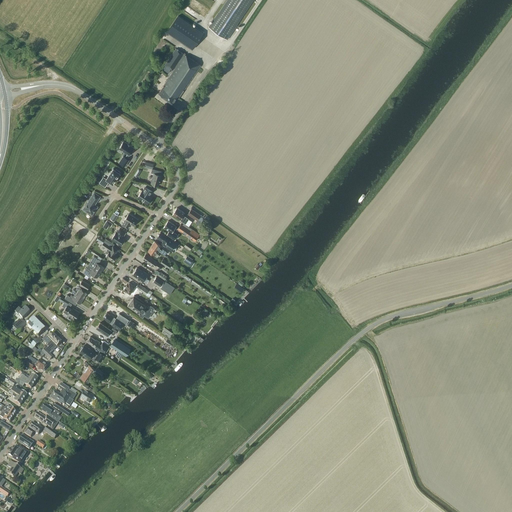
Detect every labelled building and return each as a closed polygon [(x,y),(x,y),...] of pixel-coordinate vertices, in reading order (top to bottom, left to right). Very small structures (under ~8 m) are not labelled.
[(236,24),(252,0),(227,0),(218,14),(217,14),(208,27),(227,40),(237,25),(236,24)] [(167,32),(191,49),(195,45),(203,33),(178,16),(167,32)] [(177,98),(178,99),(201,65),(185,55),(185,54),(184,53),(183,54),(176,49),(165,65),(173,71),(183,56),(158,93),(160,94),(159,95),(168,100),(166,102),(167,104),(168,104),(170,104),(171,102),(173,103),(177,98)] [(126,143),(123,140),(118,147),(127,153),(125,157),(123,155),(118,162),(124,166),(128,159),(126,158),(129,154),(129,155),(134,148),(130,145),(127,142),(126,143)] [(103,177),(101,181),(107,184),(109,181),(113,184),(120,173),(119,172),(120,171),(116,169),(115,170),(113,168),(106,179),(103,177)] [(151,172),(154,173),(151,183),(158,185),(159,181),(159,182),(160,179),(161,175),(160,175),(161,171),(152,169),(151,172)] [(138,197),(148,203),(152,197),(150,195),(152,191),(146,187),(143,191),(142,190),(138,197)] [(92,215),(97,206),(94,204),(95,203),(95,202),(99,196),(94,193),(88,201),(89,201),(85,206),(83,209),(86,212),(86,211),(92,215)] [(177,207),(173,214),(180,219),(179,220),(185,224),(189,219),(183,215),(185,212),(177,207)] [(188,214),(197,220),(200,215),(191,208),(188,214)] [(114,212),(110,218),(114,221),(118,215),(114,212)] [(122,225),(127,228),(130,224),(133,226),(138,219),(129,213),(124,220),(125,220),(122,225)] [(47,245),(51,247),(65,226),(66,227),(72,219),(67,215),(47,245)] [(168,220),(163,227),(168,231),(166,234),(174,240),(178,235),(172,231),(176,226),(168,220)] [(181,224),(178,229),(195,241),(197,238),(201,240),(203,237),(184,223),(182,225),(181,224)] [(120,228),(117,233),(116,232),(112,239),(121,245),(125,238),(123,237),(126,232),(120,228)] [(179,244),(174,240),(171,238),(167,235),(166,236),(160,232),(159,234),(158,234),(157,236),(157,237),(163,241),(162,244),(174,252),(179,244)] [(105,252),(107,254),(106,256),(113,261),(117,255),(115,254),(118,249),(112,246),(111,247),(109,245),(110,243),(105,240),(103,242),(101,245),(107,249),(105,252)] [(154,241),(151,246),(158,250),(160,247),(161,248),(162,246),(154,241)] [(156,253),(158,250),(151,246),(148,251),(157,257),(159,255),(156,253)] [(160,270),(163,266),(146,254),(143,259),(154,267),(155,266),(160,270)] [(88,264),(93,267),(101,272),(104,267),(98,264),(101,260),(94,256),(88,264)] [(161,262),(173,271),(175,268),(174,268),(175,267),(163,259),(161,262)] [(97,277),(101,272),(93,267),(91,270),(86,268),(83,273),(90,277),(92,274),(97,277)] [(143,282),(148,274),(143,271),(143,272),(142,271),(137,267),(132,274),(143,282)] [(192,279),(175,268),(173,271),(190,282),(192,279)] [(167,276),(160,272),(158,275),(165,280),(167,276)] [(164,281),(156,276),(153,281),(160,287),(164,281)] [(82,280),(79,284),(87,289),(87,290),(90,285),(82,280)] [(210,296),(212,293),(192,280),(191,282),(210,296)] [(162,287),(171,294),(176,287),(166,281),(162,287)] [(136,292),(139,289),(129,282),(127,285),(127,284),(125,286),(124,287),(123,288),(123,289),(130,294),(133,290),(136,292)] [(84,294),(87,289),(79,284),(76,289),(77,290),(76,292),(74,291),(73,293),(75,294),(83,299),(86,295),(84,294)] [(136,287),(146,294),(148,291),(138,284),(136,287)] [(80,303),(83,299),(75,294),(73,296),(71,295),(70,297),(72,298),(80,303)] [(134,295),(133,297),(133,296),(127,305),(140,314),(139,315),(143,317),(144,315),(148,317),(154,309),(151,306),(149,308),(146,306),(143,303),(144,302),(134,295)] [(229,306),(214,295),(212,297),(227,308),(229,306)] [(75,319),(79,312),(73,308),(72,309),(69,308),(72,304),(65,300),(62,306),(65,308),(63,311),(68,315),(67,317),(71,320),(73,317),(75,319)] [(15,312),(18,315),(22,319),(30,312),(25,307),(22,311),(19,308),(15,312)] [(199,309),(204,312),(203,313),(205,315),(208,312),(200,307),(199,309)] [(118,329),(125,319),(118,314),(114,320),(112,319),(114,317),(111,315),(111,316),(107,313),(103,317),(107,320),(106,321),(118,329)] [(27,325),(33,330),(39,324),(34,318),(27,325)] [(15,331),(24,322),(22,320),(21,321),(19,319),(13,326),(14,327),(12,329),(15,331)] [(26,324),(24,322),(15,331),(15,332),(12,335),(15,337),(22,330),(21,329),(26,324)] [(109,332),(110,330),(107,327),(100,322),(96,328),(103,333),(105,330),(108,333),(109,332)] [(45,329),(39,324),(33,330),(38,336),(45,329)] [(173,332),(165,327),(161,332),(169,337),(173,332)] [(43,339),(48,345),(51,342),(52,342),(56,338),(52,333),(50,335),(48,334),(43,339)] [(96,339),(95,340),(90,336),(87,342),(92,345),(92,346),(95,348),(98,349),(98,350),(104,354),(109,346),(103,342),(101,345),(100,345),(98,344),(99,342),(96,339)] [(31,351),(42,340),(39,337),(36,341),(35,340),(28,347),(31,351)] [(51,342),(48,345),(42,352),(40,354),(43,356),(45,355),(50,360),(53,357),(47,352),(54,345),(57,347),(61,342),(56,338),(52,342),(51,342)] [(114,340),(111,345),(124,354),(128,349),(114,340)] [(87,356),(90,359),(92,356),(96,358),(95,358),(100,361),(105,356),(99,352),(97,355),(94,353),(95,353),(84,345),(83,347),(82,347),(81,348),(80,349),(81,350),(80,351),(83,354),(83,355),(84,356),(85,356),(87,356)] [(10,347),(7,351),(13,355),(16,351),(10,347)] [(39,360),(38,363),(29,357),(24,365),(32,370),(34,366),(43,371),(44,372),(45,370),(45,369),(47,366),(39,360)] [(100,376),(103,372),(96,367),(95,369),(89,364),(80,378),(87,382),(94,372),(100,376)] [(32,374),(29,377),(17,369),(16,371),(34,383),(38,378),(32,374)] [(31,389),(34,383),(16,371),(14,373),(27,381),(25,385),(31,389)] [(62,392),(60,394),(68,400),(69,398),(72,400),(76,395),(68,390),(69,388),(61,383),(59,386),(59,385),(57,388),(60,391),(62,392)] [(21,391),(19,393),(15,391),(15,392),(11,389),(10,391),(23,400),(27,395),(21,391)] [(20,405),(23,400),(10,391),(9,393),(13,396),(12,396),(16,398),(14,401),(20,405)] [(73,401),(72,400),(69,398),(68,400),(60,394),(56,392),(54,391),(50,398),(61,405),(62,404),(65,406),(66,404),(70,407),(73,401)] [(86,391),(80,399),(85,401),(83,404),(84,403),(87,406),(88,404),(89,404),(94,396),(86,391)] [(68,417),(70,414),(55,403),(52,406),(68,417)] [(0,408),(13,417),(16,412),(7,406),(6,406),(5,408),(0,404),(0,408)] [(61,418),(58,416),(60,414),(53,410),(54,410),(45,404),(45,405),(43,404),(41,408),(42,409),(42,410),(50,416),(49,416),(59,422),(61,418)] [(9,422),(13,417),(0,408),(0,412),(5,416),(3,418),(9,422)] [(47,415),(45,418),(37,412),(34,417),(52,430),(58,423),(47,415)] [(2,421),(0,424),(0,425),(10,431),(12,427),(2,421)] [(38,434),(42,428),(38,426),(37,426),(32,422),(24,433),(30,437),(34,432),(38,434)] [(58,434),(47,427),(43,432),(54,439),(58,434)] [(25,447),(29,449),(33,443),(23,436),(18,442),(25,447)] [(77,443),(70,438),(68,441),(74,447),(77,443)] [(45,445),(39,440),(36,444),(43,449),(45,445)] [(12,458),(21,464),(29,452),(20,446),(18,450),(13,447),(8,455),(12,458)] [(20,475),(23,470),(10,462),(7,467),(11,469),(10,470),(7,474),(14,479),(18,473),(20,475)] [(0,491),(7,497),(10,493),(1,486),(5,480),(0,477),(0,491)]
